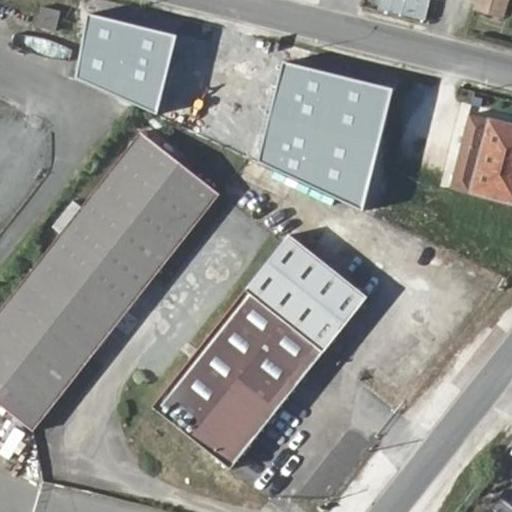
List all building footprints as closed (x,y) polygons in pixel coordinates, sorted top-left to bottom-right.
[(510,0),(479,0),(476,11),(505,20),(510,0)] [(61,35),(66,16),(46,11),(41,29),(61,35)] [(179,77),(167,106),(208,123),(220,94),(179,77)] [(511,122),(472,113),(453,187),(511,201),(511,122)] [(0,398),(38,429),(223,194),(145,134),(0,320),(0,398)] [(389,188),(378,211),(438,239),(449,216),(389,188)] [(295,236),(161,401),(234,460),(369,296),(295,236)]
